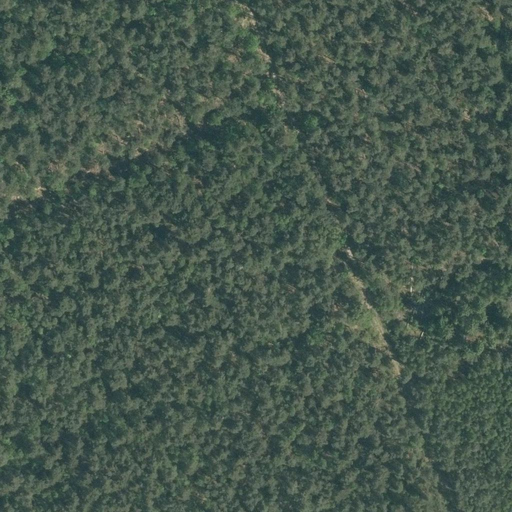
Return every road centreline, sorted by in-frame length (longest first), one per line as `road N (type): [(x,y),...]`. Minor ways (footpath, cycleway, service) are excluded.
road 1 (track): [(236,0),(446,511)]
road 2 (track): [(0,357),(119,283),(319,204)]
road 3 (track): [(0,213),(276,96)]
